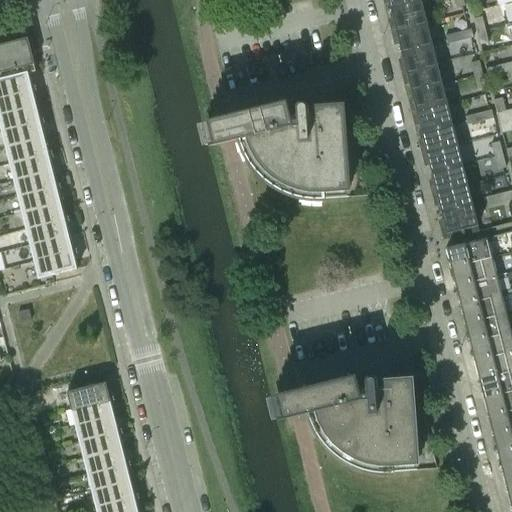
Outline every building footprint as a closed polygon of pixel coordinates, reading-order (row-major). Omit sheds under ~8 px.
[(421,0),(381,0),(382,2),(388,1),(390,11),(422,3),(421,0)] [(465,6),(463,0),(454,0),(456,8),(465,6)] [(422,3),(390,11),(393,22),(388,23),(390,33),(427,23),(422,3)] [(482,17),(474,19),(473,19),(477,32),(485,30),(482,17)] [(427,23),(390,33),(393,42),(398,41),(400,52),(432,44),(427,23)] [(471,29),(458,33),(460,41),(473,38),(471,29)] [(485,30),(477,32),(480,45),(488,43),(485,30)] [(447,44),(460,41),(458,33),(445,36),(447,44)] [(27,38),(0,44),(0,79),(28,73),(28,74),(36,72),(27,38)] [(432,44),(400,52),(403,62),(398,63),(400,73),(437,64),(432,44)] [(479,61),(475,62),(470,63),(473,76),(482,74),(479,61)] [(511,63),(511,62),(499,65),(501,74),(511,71),(511,63)] [(437,64),(400,73),(403,83),(408,81),(411,92),(442,84),(437,64)] [(501,74),(499,65),(486,69),(488,77),(501,74)] [(0,79),(0,97),(32,89),(28,74),(28,73),(0,79)] [(482,74),(473,76),(477,89),(485,87),(482,74)] [(442,84),(411,92),(413,103),(408,104),(410,114),(447,104),(442,84)] [(32,89),(0,97),(0,114),(36,106),(32,89)] [(502,98),(497,99),(494,100),(497,113),(505,111),(502,98)] [(236,112),(234,113),(233,113),(233,114),(223,117),(206,121),(213,146),(229,142),(240,139),(241,145),(243,150),(246,156),(247,158),(250,163),(254,168),(258,173),(263,178),(268,182),(273,186),(278,189),(284,192),(290,195),(296,196),(299,197),(305,198),(308,199),(314,199),(316,199),(325,199),(324,190),(346,188),(346,189),(348,189),(342,106),(315,108),(316,119),(309,120),(308,108),(308,107),(307,106),(307,105),(306,104),(305,103),(304,102),(303,102),(301,102),(300,103),(298,104),(297,105),(296,106),(296,107),(296,108),(297,116),(285,119),(281,101),(278,102),(278,103),(268,106),(236,114),(236,112)] [(447,104),(410,114),(413,123),(418,122),(421,132),(452,125),(447,104)] [(36,106),(0,114),(0,127),(1,132),(40,122),(36,106)] [(491,110),(478,114),(480,122),(493,119),(491,110)] [(505,111),(497,113),(500,126),(509,124),(505,111)] [(467,125),(480,122),(478,114),(465,117),(467,125)] [(40,122),(1,132),(5,148),(44,138),(40,122)] [(452,125),(421,132),(423,143),(418,144),(421,154),(457,145),(452,125)] [(44,138),(5,148),(9,164),(48,155),(44,138)] [(491,144),(494,157),(502,155),(499,142),(491,144)] [(457,145),(421,154),(423,163),(428,162),(431,173),(462,165),(457,145)] [(48,155),(9,164),(13,181),(52,171),(48,155)] [(502,155),(494,157),(497,170),(505,168),(502,155)] [(462,165),(431,173),(434,183),(428,185),(431,194),(467,185),(462,165)] [(52,171),(13,181),(17,197),(56,187),(52,171)] [(467,185),(431,194),(433,204),(438,202),(441,213),(472,205),(467,185)] [(56,187),(17,197),(22,213),(60,203),(56,187)] [(511,193),(511,191),(508,192),(498,194),(500,203),(511,199),(511,193)] [(488,206),(500,203),(498,194),(485,197),(488,206)] [(60,203),(22,213),(26,230),(65,220),(60,203)] [(472,205),(441,213),(444,224),(438,225),(442,241),(479,232),(472,205)] [(65,220),(26,230),(30,246),(69,236),(65,220)] [(69,236),(30,246),(34,262),(73,252),(69,236)] [(487,238),(446,249),(451,268),(492,258),(487,238)] [(73,252),(34,262),(38,279),(77,270),(73,252)] [(492,258),(451,268),(455,287),(497,276),(492,258)] [(497,276),(455,287),(460,305),(501,295),(497,276)] [(501,295),(460,305),(465,324),(506,314),(501,295)] [(17,313),(20,324),(31,321),(28,310),(17,313)] [(506,314),(465,324),(469,343),(511,332),(506,314)] [(511,338),(511,332),(469,343),(474,361),(511,351),(511,338)] [(511,351),(474,361),(479,380),(511,371),(511,351)] [(511,371),(479,380),(483,398),(511,391),(511,371)] [(305,386),(303,386),(302,386),(302,387),(291,390),(275,394),(281,419),(297,415),(308,413),(310,418),(311,421),(312,424),(315,429),(318,434),(319,437),(323,442),(327,447),(332,451),(337,455),(342,459),(347,463),(353,465),(359,468),(365,470),(368,470),(371,471),(376,472),(379,472),(385,473),(388,473),(393,472),(393,463),(414,462),(415,463),(417,463),(411,379),(384,381),(385,392),(378,393),(377,381),(377,380),(376,379),(376,378),(374,376),(373,376),(371,375),(370,375),(369,376),(367,377),(366,378),(366,379),(365,380),(365,381),(365,382),(365,389),(354,392),(349,374),(347,375),(347,376),(325,382),(305,387),(305,386)] [(66,392),(71,409),(110,400),(105,382),(66,392)] [(511,391),(483,398),(488,417),(511,411),(511,391)] [(110,400),(71,409),(75,426),(114,416),(110,400)] [(511,411),(488,417),(493,436),(511,430),(511,411)] [(114,416),(75,426),(79,442),(118,432),(114,416)] [(511,430),(493,436),(497,454),(511,450),(511,430)] [(118,432),(79,442),(83,458),(122,449),(118,432)] [(122,449),(83,458),(87,475),(126,465),(122,449)] [(511,450),(497,454),(502,473),(511,470),(511,450)] [(126,465),(87,475),(91,491),(130,481),(126,465)] [(511,470),(502,473),(507,492),(511,490),(511,470)] [(130,481),(91,491),(95,507),(134,498),(130,481)] [(137,511),(134,498),(95,507),(96,511),(137,511)]
